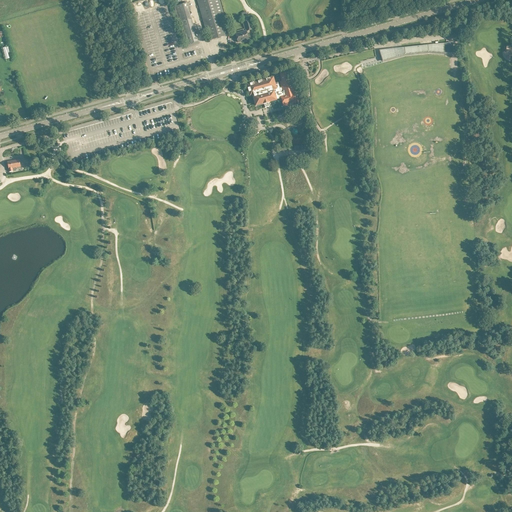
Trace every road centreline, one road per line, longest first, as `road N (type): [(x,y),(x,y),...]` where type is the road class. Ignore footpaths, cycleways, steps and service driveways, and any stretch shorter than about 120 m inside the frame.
road 1 (tertiary): [(0,136),(473,0)]
road 2 (track): [(103,228),(91,300),(94,347),(74,418),(70,511)]
road 3 (track): [(241,0),(259,16),(266,47),(337,28),(341,0)]
road 4 (track): [(0,187),(43,176),(92,189),(103,228)]
road 5 (track): [(259,128),(289,130),(309,110),(303,49)]
